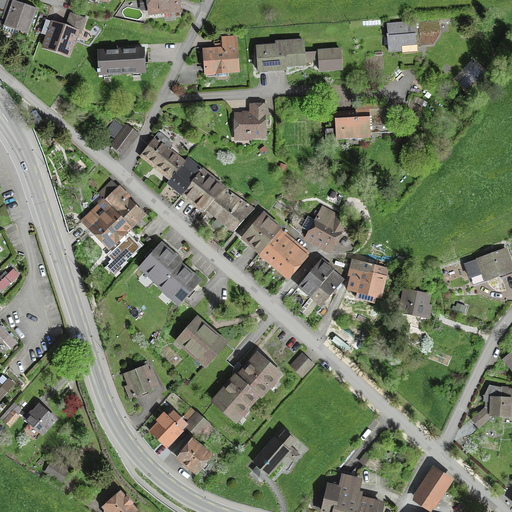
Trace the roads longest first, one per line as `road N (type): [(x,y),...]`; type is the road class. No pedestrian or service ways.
road 1 (primary): [(0,108),(42,203),(116,426),(164,482),(219,511)]
road 2 (residential): [(123,174),(439,456)]
road 3 (residential): [(394,91),(160,100)]
road 4 (residential): [(0,74),(123,174)]
road 5 (residential): [(439,456),(511,317)]
